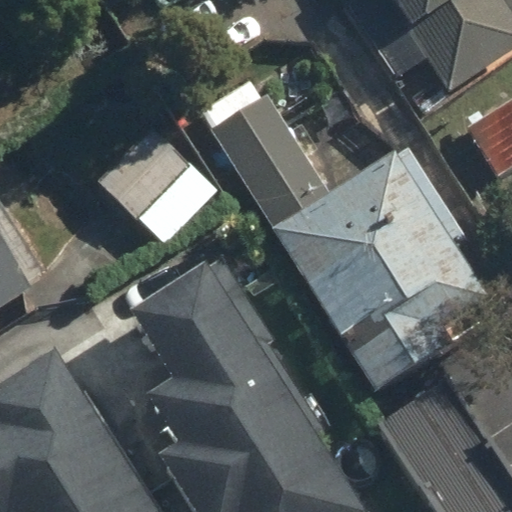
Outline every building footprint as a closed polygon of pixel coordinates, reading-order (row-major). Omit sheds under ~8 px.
[(511,0),(347,0),(353,8),(366,0),(369,0),(436,106),(511,58),(511,0)] [(511,177),(511,103),(507,95),(456,125),(493,188),(511,177)] [(205,143),(268,239),(323,204),(260,107),(205,143)] [(89,184),(161,254),(216,197),(144,127),(89,184)] [(393,168),(266,249),(369,409),(442,362),(429,342),(483,307),(393,168)] [(0,260),(0,315),(25,299),(0,260)] [(260,360),(268,354),(214,273),(116,338),(159,402),(133,419),(166,468),(146,482),(166,511),(331,511),(296,459),(317,446),(260,360)] [(0,402),(0,511),(128,511),(43,376),(0,402)] [(511,511),(440,399),(371,442),(415,511),(511,511)]
